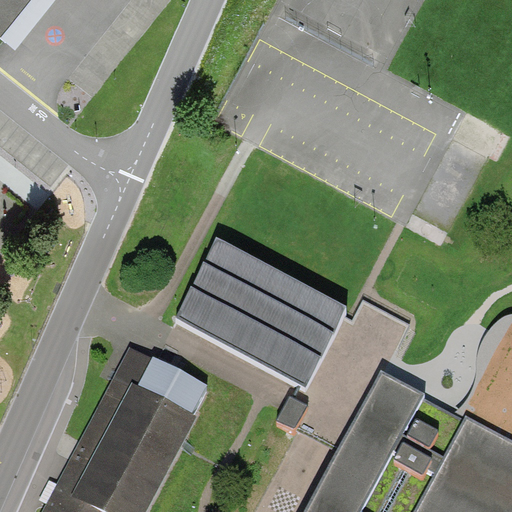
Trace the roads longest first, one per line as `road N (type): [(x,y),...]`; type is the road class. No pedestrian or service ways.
road 1 (unclassified): [(127,180),(0,480)]
road 2 (unclassified): [(208,0),(127,180)]
road 3 (residential): [(127,180),(84,160),(0,93)]
